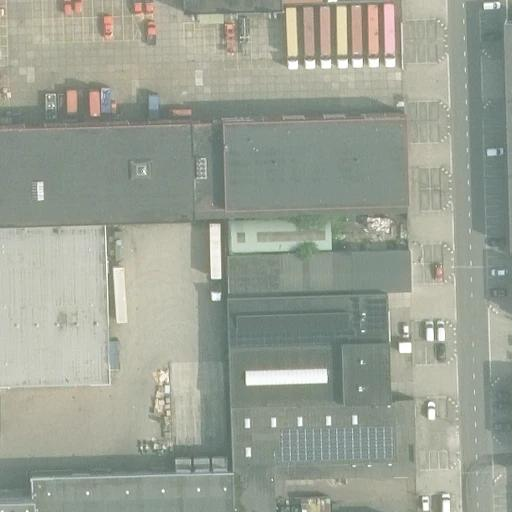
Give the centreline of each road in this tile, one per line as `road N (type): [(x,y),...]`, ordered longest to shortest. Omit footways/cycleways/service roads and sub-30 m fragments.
road 1 (unclassified): [(480,511),(463,0)]
road 2 (unknown): [(166,0),(176,67),(466,73)]
